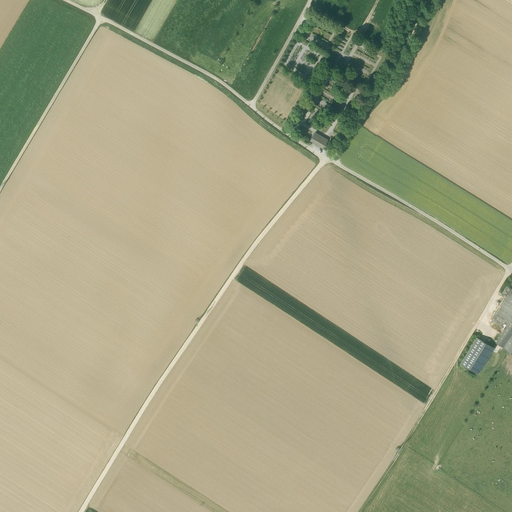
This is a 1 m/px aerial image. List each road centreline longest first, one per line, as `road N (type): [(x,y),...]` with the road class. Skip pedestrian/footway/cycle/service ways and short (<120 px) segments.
road 1 (track): [(81,511),(245,257),(324,159),(334,161)]
road 2 (track): [(324,159),(219,81),(64,0)]
road 3 (track): [(361,511),(474,329)]
road 4 (track): [(334,161),(509,269)]
road 5 (track): [(100,17),(0,188)]
road 6 (track): [(251,106),(310,0)]
